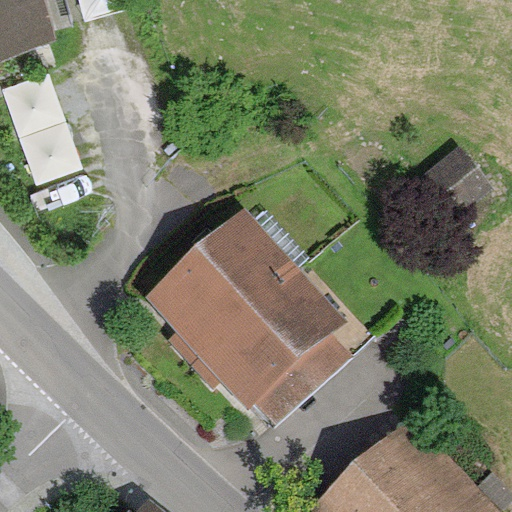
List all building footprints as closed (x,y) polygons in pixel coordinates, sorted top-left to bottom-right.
[(0,0),(0,43),(57,26),(49,0),(0,0)] [(61,68),(12,85),(45,181),(94,164),(61,68)] [(147,305),(178,339),(186,349),(199,363),(299,273),(247,215),(147,305)] [(299,273),(199,363),(209,374),(220,385),(251,419),(258,413),(274,431),(352,360),(334,340),(348,327),(299,273)] [(194,368),(199,363),(186,349),(178,339),(172,344),(194,368)] [(214,391),(220,385),(209,374),(199,363),(194,368),(214,391)] [(496,511),(417,421),(314,511),(496,511)]
